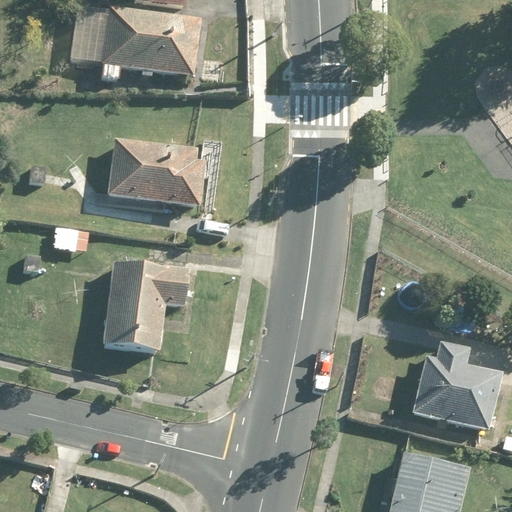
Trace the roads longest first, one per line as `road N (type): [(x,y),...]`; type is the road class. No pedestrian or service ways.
road 1 (tertiary): [(267,471),(313,260),(322,109),(318,0)]
road 2 (residential): [(267,471),(0,407)]
